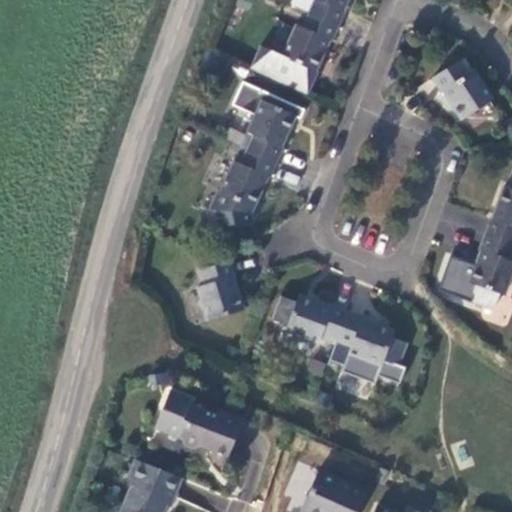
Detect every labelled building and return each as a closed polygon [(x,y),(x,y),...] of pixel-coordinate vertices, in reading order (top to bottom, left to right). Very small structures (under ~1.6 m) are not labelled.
[(314,0),(308,14),(337,27),(344,11),(343,11),(347,0),(314,0)] [(308,14),(301,28),(295,25),(281,57),(311,71),(317,57),(321,59),(329,42),(330,42),(337,27),(308,14)] [(457,61),(431,79),(440,93),(441,92),(453,110),(457,108),(463,118),(491,100),(472,71),(466,75),(457,61)] [(304,110),(242,82),(231,106),(254,116),(246,133),(253,136),(246,150),(275,164),(282,148),(281,147),(289,130),(285,128),(291,116),(299,119),(304,110)] [(217,193),(209,212),(212,230),(246,223),(252,209),(249,208),(255,194),(259,196),(267,178),(268,179),(275,164),(246,150),(240,165),(233,162),(219,194),(217,193)] [(511,183),(509,190),(503,188),(491,219),(490,219),(484,235),(511,245),(511,183)] [(511,245),(484,235),(478,251),(479,251),(468,283),(475,286),(469,301),(493,309),(498,294),(503,296),(511,272),(511,245)] [(197,288),(207,322),(239,312),(234,297),(238,296),(233,278),(234,278),(229,261),(199,271),(203,286),(197,288)] [(280,297),(272,321),(287,326),(285,331),(318,344),(320,337),(335,342),(346,312),(330,306),(330,308),(298,296),(295,303),(280,297)] [(346,312),(335,342),(350,348),(347,354),(380,367),(382,362),(397,367),(406,344),(391,338),(393,332),(362,320),(362,318),(346,312)] [(217,415),(190,404),(192,400),(169,391),(154,428),(180,438),(183,445),(194,449),(200,446),(211,450),(209,455),(225,461),(242,420),(219,411),(217,415)] [(136,460),(128,480),(131,488),(121,511),(164,511),(167,506),(171,508),(182,479),(136,460)] [(318,471),(308,492),(310,499),(304,511),(356,511),(366,492),(318,471)]
